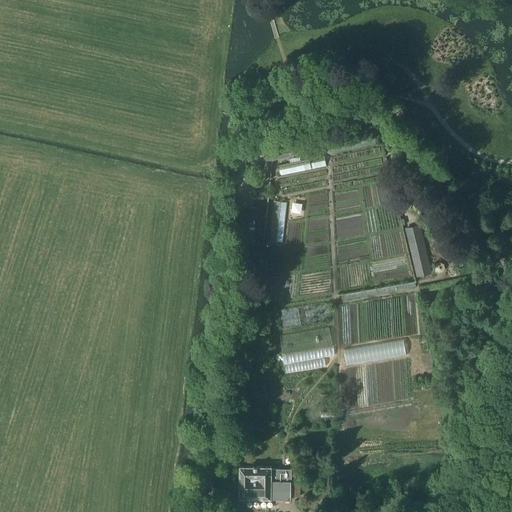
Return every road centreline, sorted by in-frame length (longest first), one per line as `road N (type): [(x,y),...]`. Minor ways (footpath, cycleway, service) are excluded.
road 1 (track): [(216,511),(209,492),(221,440),(214,373),(243,319),(241,133)]
road 2 (track): [(397,157),(432,171),(511,262)]
